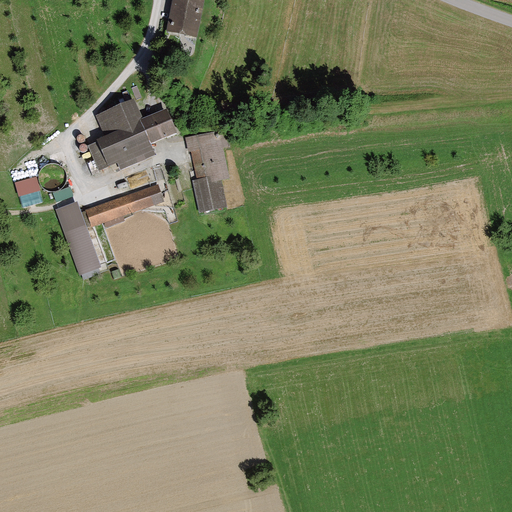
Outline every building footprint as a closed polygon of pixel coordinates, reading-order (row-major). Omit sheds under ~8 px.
[(202,2),(191,0),(176,0),(170,29),(195,35),(202,2)] [(150,144),(177,132),(168,111),(142,122),(134,102),(99,116),(109,139),(91,146),(100,167),(120,158),(123,165),(153,152),(150,144)] [(206,212),(227,208),(211,133),(190,138),(206,212)] [(23,208),(44,203),(37,177),(16,183),(23,208)] [(158,186),(91,210),(97,226),(164,202),(158,186)] [(54,194),(58,204),(75,197),(71,187),(54,194)] [(80,201),(57,209),(79,273),(102,265),(80,201)]
